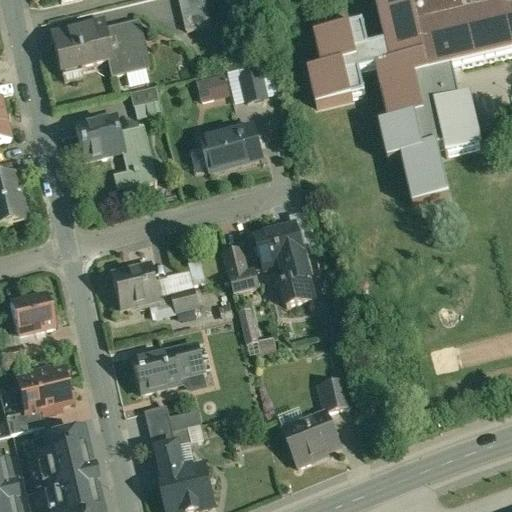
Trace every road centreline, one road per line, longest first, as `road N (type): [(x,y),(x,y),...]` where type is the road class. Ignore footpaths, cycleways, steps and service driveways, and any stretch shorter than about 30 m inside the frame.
road 1 (residential): [(130,511),(67,249)]
road 2 (residential): [(67,249),(9,0)]
road 3 (residential): [(282,195),(67,249)]
road 4 (secondary): [(324,511),(511,439)]
